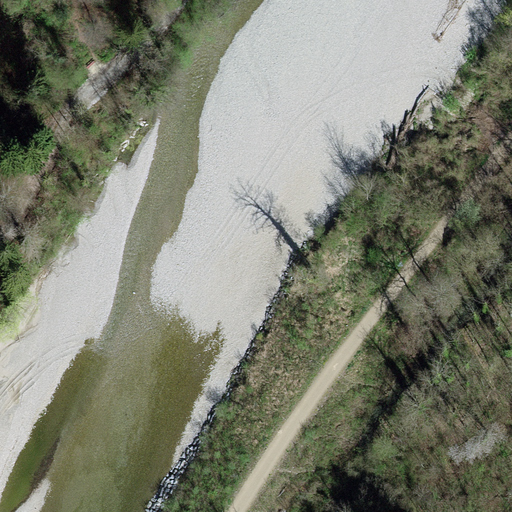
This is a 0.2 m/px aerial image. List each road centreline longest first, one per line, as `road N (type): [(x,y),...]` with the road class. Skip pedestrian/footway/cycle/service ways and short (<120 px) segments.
road 1 (track): [(244,511),(346,346),(511,133)]
road 2 (track): [(177,0),(70,119),(0,241)]
